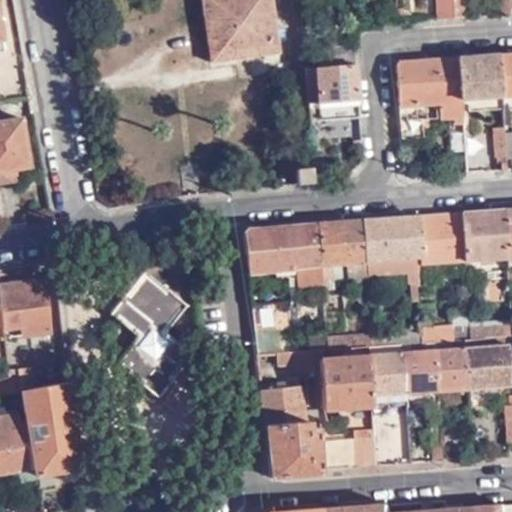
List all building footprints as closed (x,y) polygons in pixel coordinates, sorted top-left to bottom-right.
[(94,0),(66,0),(68,14),(96,10),(94,0)] [(214,54),(280,44),(273,0),(200,0),(204,18),(215,17),(216,26),(211,27),(214,54)] [(438,0),(440,18),(455,17),(453,0),(438,0)] [(453,0),(455,17),(466,16),(464,0),(453,0)] [(511,13),(511,7),(511,0),(500,0),(501,14),(511,13)] [(281,53),(280,44),(214,54),(211,27),(216,26),(215,17),(204,18),(210,63),(281,53)] [(357,65),(355,43),(329,44),(330,66),(357,65)] [(511,52),(496,54),(500,97),(500,99),(511,97),(511,52)] [(496,54),(457,56),(461,100),(500,97),(496,54)] [(461,100),(457,56),(395,61),(401,136),(426,134),(424,116),(452,114),(453,122),(462,121),(461,100)] [(357,65),(330,66),(305,68),(307,103),(319,103),(320,121),(360,119),(357,65)] [(511,97),(500,99),(501,111),(511,110),(511,97)] [(502,170),(505,170),(504,160),(502,126),(501,114),(488,115),(492,154),(496,155),(497,162),(501,162),(502,170)] [(0,120),(0,171),(16,169),(31,167),(22,117),(0,120)] [(511,126),(502,126),(504,160),(511,159),(511,126)] [(464,146),(466,172),(482,171),(481,145),(464,146)] [(0,185),(18,182),(16,169),(0,171),(0,185)] [(299,185),(311,183),(309,169),(297,170),(299,185)] [(508,257),(504,211),(462,214),(466,260),(508,257)] [(462,214),(418,218),(421,258),(421,263),(427,263),(466,260),(462,214)] [(418,218),(364,222),(367,262),(421,258),(418,218)] [(364,222),(317,225),(323,280),(329,280),(329,267),(357,265),(358,278),(368,278),(368,274),(367,262),(364,222)] [(317,225),(239,232),(247,274),(297,269),(299,289),(323,288),(323,280),(317,225)] [(368,274),(408,271),(409,285),(418,285),(416,266),(421,266),(421,263),(421,258),(367,262),(368,274)] [(427,263),(428,276),(467,273),(466,260),(427,263)] [(416,266),(418,285),(428,284),(427,263),(421,263),(421,266),(416,266)] [(511,300),(511,296),(510,270),(488,271),(491,302),(511,300)] [(187,307),(145,273),(112,318),(138,338),(117,366),(160,400),(193,357),(166,335),(187,307)] [(42,283),(0,289),(0,314),(2,332),(21,330),(22,339),(49,334),(42,283)] [(372,321),(373,335),(373,346),(402,344),(422,342),(421,332),(382,335),(381,320),(372,321)] [(511,324),(472,328),(473,338),(495,337),(511,335),(511,324)] [(472,328),(421,332),(422,342),(434,342),(464,339),(473,338),(472,328)] [(275,333),(254,335),(257,357),(276,355),(289,353),(289,344),(277,345),(275,333)] [(327,339),(328,350),(350,348),(366,347),(373,346),(373,335),(327,339)] [(495,337),(473,338),(464,339),(468,389),(511,385),(511,382),(509,347),(496,348),(495,337)] [(434,342),(437,391),(468,389),(464,339),(434,342)] [(422,342),(402,344),(405,394),(437,391),(434,342),(422,342)] [(402,344),(373,346),(366,347),(370,397),(405,394),(402,344)] [(366,347),(350,348),(351,357),(320,360),(323,410),(370,407),(370,397),(366,347)] [(311,376),(316,376),(315,351),(289,353),(276,355),(278,365),(295,364),(295,372),(310,370),(311,376)] [(30,371),(7,374),(8,379),(10,395),(22,393),(22,388),(32,387),(30,371)] [(0,396),(10,395),(8,379),(0,379),(0,396)] [(80,471),(69,385),(22,393),(28,424),(35,471),(37,477),(80,471)] [(260,393),(264,428),(306,424),(303,389),(260,393)] [(0,476),(35,471),(28,424),(21,426),(19,416),(0,418),(0,476)] [(264,428),(269,481),(321,476),(318,423),(306,424),(264,428)] [(353,439),(355,468),(375,466),(373,444),(373,437),(353,439)] [(353,440),(325,442),(327,469),(355,467),(353,440)] [(373,444),(375,466),(382,467),(380,444),(373,444)] [(511,511),(511,497),(432,503),(387,507),(387,511),(511,511)]
